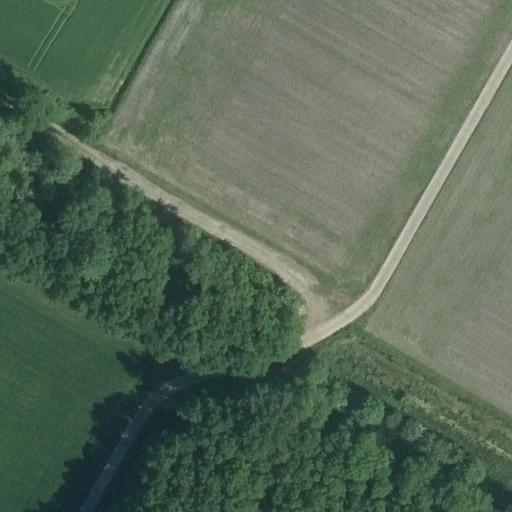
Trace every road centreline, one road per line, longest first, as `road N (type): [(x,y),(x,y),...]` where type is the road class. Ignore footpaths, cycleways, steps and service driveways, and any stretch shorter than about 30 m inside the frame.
road 1 (track): [(86,511),(146,408),(167,390),(303,343),(369,300),(511,51)]
road 2 (track): [(351,317),(0,87)]
